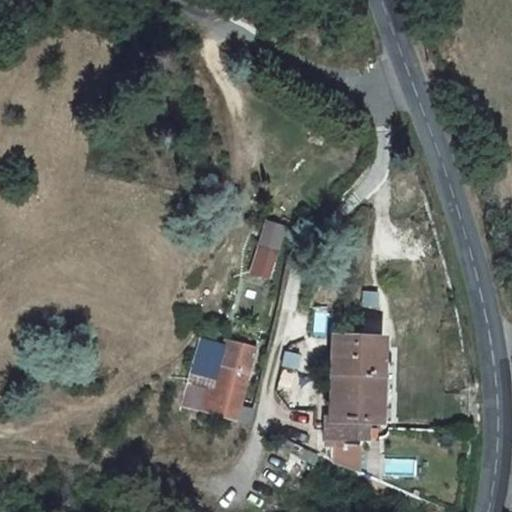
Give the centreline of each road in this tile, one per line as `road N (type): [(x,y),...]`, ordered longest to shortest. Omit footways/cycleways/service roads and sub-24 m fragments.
road 1 (tertiary): [(485,511),(499,415),(488,328),(381,0)]
road 2 (track): [(174,0),(424,123)]
